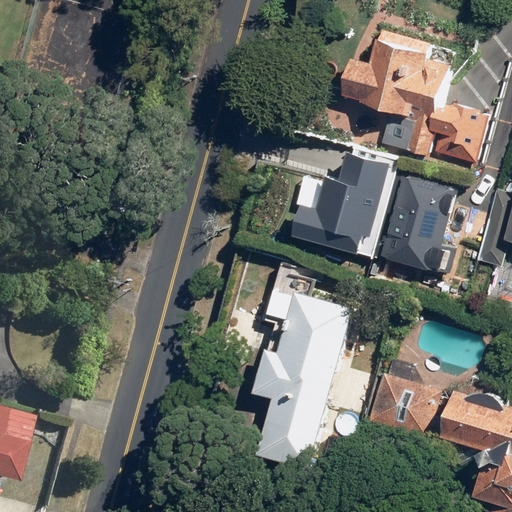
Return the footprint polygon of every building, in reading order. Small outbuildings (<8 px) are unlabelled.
[(434,54),(437,42),(379,27),(371,59),(351,54),(340,97),(332,94),(323,128),(478,168),(492,112),(446,100),(456,59),(434,54)] [(297,234),(378,255),(401,170),(402,166),(355,153),(348,178),(328,172),(320,202),(307,198),(297,234)] [(466,187),(408,171),(384,257),(380,271),(404,277),(408,264),(442,273),(466,187)] [(508,264),(509,242),(511,242),(511,192),(511,193),(507,185),(500,190),(482,263),(508,264)] [(315,465),(357,304),(315,293),(321,271),(285,262),(271,317),(279,319),(260,391),(277,396),(263,451),(315,465)] [(511,289),(502,287),(496,308),(511,312),(511,289)] [(373,416),(434,432),(446,389),(386,372),(373,416)] [(459,382),(456,392),(452,412),(479,419),(469,454),(488,460),(486,465),(491,466),(482,498),(494,501),(490,511),(511,511),(511,395),(500,392),(501,386),(476,378),(474,386),(459,382)] [(0,479),(14,484),(32,418),(0,409),(0,479)]
